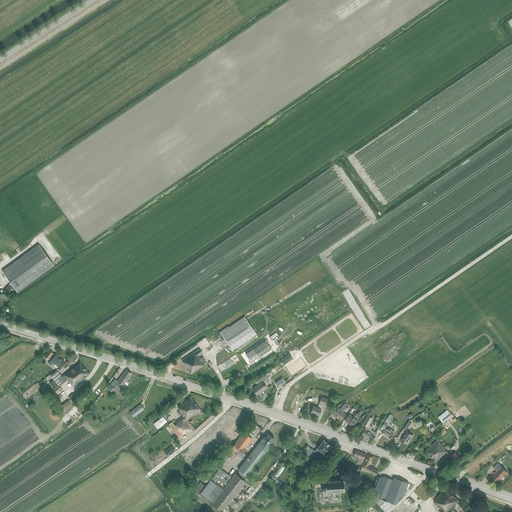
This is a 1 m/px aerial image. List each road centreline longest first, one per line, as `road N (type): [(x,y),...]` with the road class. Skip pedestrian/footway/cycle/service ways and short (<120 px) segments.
road 1 (tertiary): [(511,500),(0,324)]
road 2 (track): [(47,511),(125,462),(143,472),(202,429),(227,397)]
